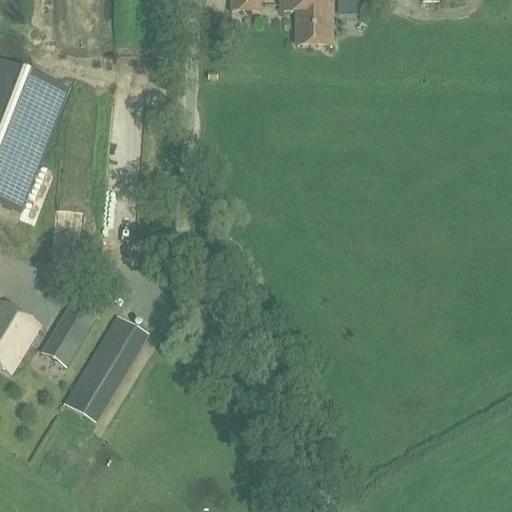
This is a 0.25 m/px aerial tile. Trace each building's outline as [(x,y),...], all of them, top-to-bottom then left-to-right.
[(260,14),(260,0),(231,0),(231,13),(260,14)] [(332,15),(332,0),(280,0),(280,14),(297,14),(296,47),(329,48),(329,15),(332,15)] [(0,207),(20,215),(69,90),(0,63),(0,207)] [(66,372),(98,318),(71,302),(39,356),(66,372)] [(0,368),(10,375),(38,328),(0,303),(0,368)] [(148,337),(117,319),(64,407),(95,425),(148,337)]
